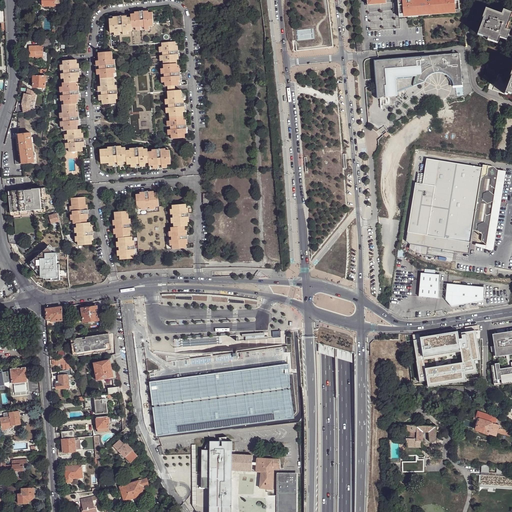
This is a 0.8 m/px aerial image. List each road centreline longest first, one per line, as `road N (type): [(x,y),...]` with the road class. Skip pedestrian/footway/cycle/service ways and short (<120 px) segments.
road 1 (motorway): [(343,511),(345,361),(317,0)]
road 2 (motorway): [(300,0),(327,355),(326,511)]
road 3 (residential): [(196,172),(187,19),(179,5),(149,4),(104,11),(95,26),(89,98),(96,180)]
road 4 (unclassified): [(125,285),(141,423),(186,511)]
road 5 (tertiary): [(287,62),(306,283)]
road 6 (residential): [(33,301),(41,317),(56,511)]
road 7 (motorway): [(307,309),(311,511)]
road 8 (motorway): [(360,511),(360,325)]
road 9 (unclassified): [(362,55),(374,222),(356,223)]
road 10 (tertiary): [(356,223),(342,57)]
road 11 (residential): [(9,0),(13,86),(0,140)]
